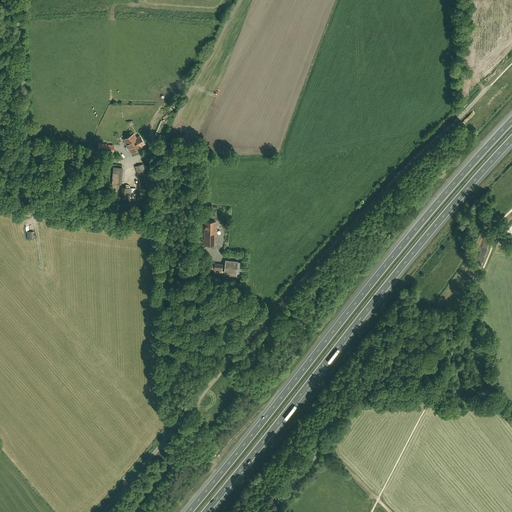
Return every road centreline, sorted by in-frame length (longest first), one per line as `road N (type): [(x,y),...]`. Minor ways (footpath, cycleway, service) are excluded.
road 1 (motorway): [(511,119),(187,511)]
road 2 (unclassified): [(232,349),(197,292),(194,163),(171,154),(113,161),(31,144),(15,0)]
road 3 (motorway): [(204,511),(511,139)]
road 4 (unclassified): [(232,349),(491,84)]
road 5 (unclassified): [(103,511),(232,349)]
